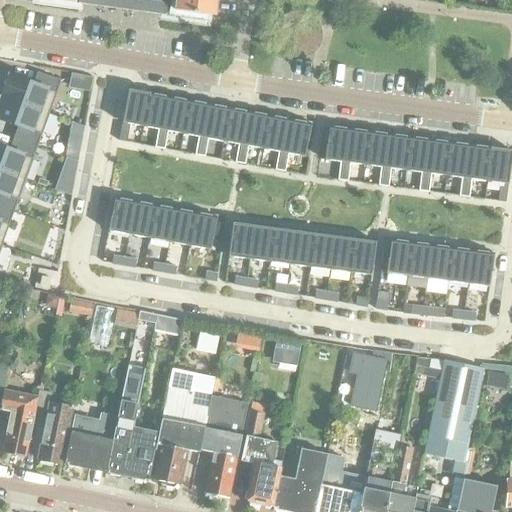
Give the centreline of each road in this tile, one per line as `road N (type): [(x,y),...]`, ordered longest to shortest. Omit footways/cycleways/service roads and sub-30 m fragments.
road 1 (residential): [(116,59),(78,256),(96,283),(479,344),(496,340),(504,327),(511,261)]
road 2 (residential): [(506,120),(237,80)]
road 3 (residential): [(152,511),(0,479)]
road 4 (residential): [(237,80),(116,59)]
